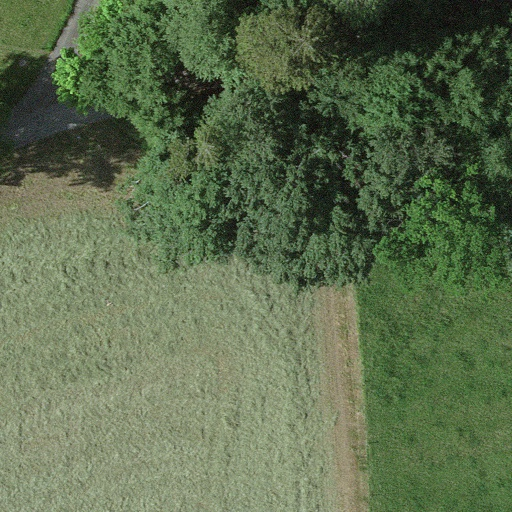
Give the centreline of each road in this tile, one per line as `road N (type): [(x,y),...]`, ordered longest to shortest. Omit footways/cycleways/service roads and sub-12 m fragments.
road 1 (unclassified): [(429,0),(22,127)]
road 2 (track): [(22,127),(80,0)]
